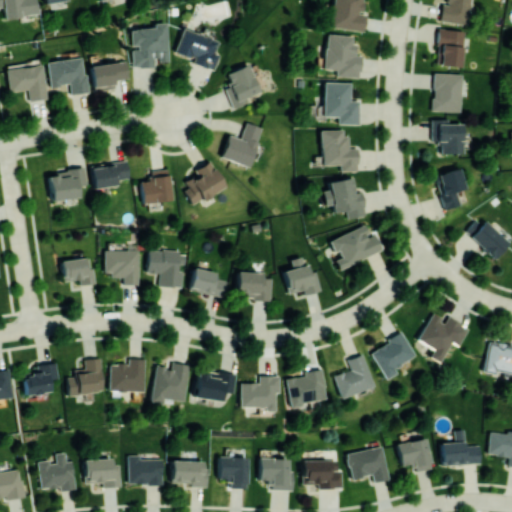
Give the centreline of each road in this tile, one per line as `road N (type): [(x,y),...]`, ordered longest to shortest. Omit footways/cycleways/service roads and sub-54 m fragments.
road 1 (residential): [(511,307),(450,276),(405,214),(394,133),(405,0)]
road 2 (residential): [(347,318),(257,338),(106,320),(0,332)]
road 3 (residential): [(5,139),(32,328)]
road 4 (residential): [(5,139),(179,114)]
